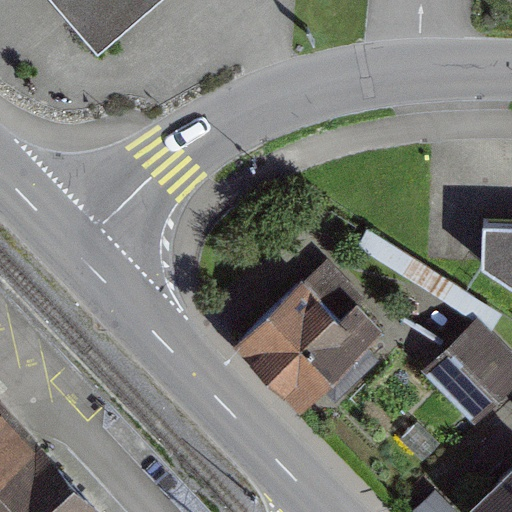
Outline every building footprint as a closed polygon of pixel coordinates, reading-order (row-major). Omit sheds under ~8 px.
[(57,0),(99,49),(156,0),(57,0)] [(511,209),(484,209),(484,252),(511,271),(511,209)] [(344,302),(304,262),(234,331),(300,398),(323,375),(338,390),(381,347),(368,334),(386,316),(358,288),(344,302)] [(511,388),(511,344),(476,308),(424,360),(482,418),(511,388)] [(0,511),(107,511),(118,503),(0,374),(0,511)] [(511,511),(511,448),(467,491),(488,511),(511,511)]
